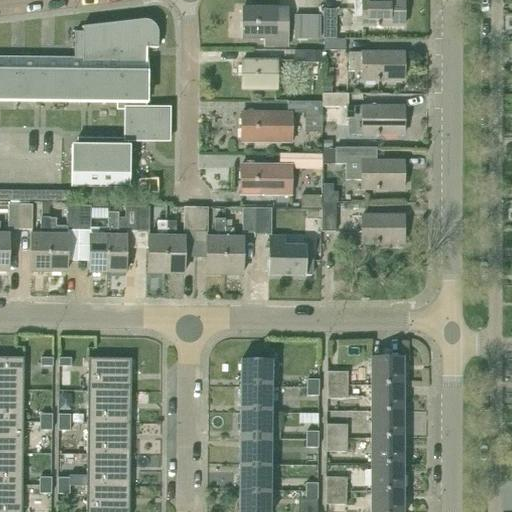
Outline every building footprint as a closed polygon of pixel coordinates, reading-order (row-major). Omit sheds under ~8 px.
[(353,0),(353,18),(362,18),(362,27),(402,28),(402,0),(353,0)] [(287,8),(277,8),(243,7),(242,38),(263,38),(263,46),(286,46),(287,8)] [(323,39),(335,39),(335,10),(323,10),(323,39)] [(319,39),(319,16),(294,16),(294,39),(319,39)] [(0,99),(118,101),(118,108),(124,108),(124,138),(76,138),(76,146),(72,146),(71,184),(126,185),(127,139),(167,139),(167,108),(146,108),(147,47),(159,47),(159,32),(157,25),(152,20),(145,19),(82,27),(82,28),(83,28),(83,32),(75,32),(74,60),(0,59),(0,99)] [(345,51),(345,39),(323,41),(323,50),(345,51)] [(319,63),(319,51),(294,51),(293,63),(319,63)] [(403,82),(403,53),(349,53),(349,71),(362,72),(362,81),(403,82)] [(276,91),(277,60),(242,60),(242,90),(276,91)] [(331,82),(322,82),(321,94),(331,94),(331,82)] [(323,107),(347,107),(347,95),(323,95),(323,107)] [(305,114),(305,117),(305,133),(321,133),(321,117),(320,102),(287,102),(287,113),(292,113),(305,114)] [(403,108),(357,108),(346,108),(345,119),(348,119),(347,135),(403,136),(403,108)] [(291,143),(292,113),(241,112),(241,142),(291,143)] [(345,181),(362,181),(362,191),(376,191),(376,192),(378,192),(378,191),(403,191),(403,162),(376,162),(376,149),(335,149),(335,165),(345,165),(345,181)] [(321,171),(321,155),(279,154),(279,164),(292,164),(292,170),(321,171)] [(240,195),(275,195),(291,195),(291,165),(241,165),(240,195)] [(8,192),(8,201),(56,201),(57,193),(8,192)] [(107,212),(107,204),(90,204),(90,212),(107,212)] [(322,232),(335,232),(335,204),(322,204),(322,232)] [(7,229),(20,229),(20,205),(7,205),(7,229)] [(20,205),(20,229),(31,229),(31,205),(20,205)] [(66,228),(78,228),(79,206),(61,206),(61,228),(66,228)] [(78,228),(78,230),(90,230),(90,206),(79,206),(78,228)] [(124,231),(136,231),(136,207),(125,207),(124,231)] [(136,207),(136,231),(148,231),(148,207),(136,207)] [(183,232),(195,232),(195,208),(183,208),(183,232)] [(195,208),(195,232),(207,232),(207,208),(195,208)] [(254,234),(254,209),(241,209),(241,233),(254,233),(254,234)] [(270,209),(254,209),(254,234),(270,234),(270,209)] [(107,212),(107,228),(107,272),(124,272),(124,238),(117,237),(117,212),(107,212)] [(403,245),(403,218),(362,217),(362,245),(403,245)] [(50,219),(48,219),(40,219),(40,236),(31,236),(31,271),(49,271),(50,219)] [(50,219),(49,271),(66,271),(66,236),(66,228),(61,228),(55,227),(55,219),(50,219)] [(217,239),(214,239),(206,238),(206,274),(224,274),(224,228),(223,228),(223,220),(213,220),(213,232),(217,232),(217,239)] [(166,222),(165,222),(156,222),(156,238),(148,238),(147,273),(165,273),(166,222)] [(166,222),(165,273),(184,273),(184,238),(175,238),(175,222),(166,222)] [(89,272),(107,272),(107,228),(97,228),(97,237),(89,237),(89,272)] [(224,228),(224,274),(241,274),(242,239),(233,239),(233,228),(224,228)] [(269,274),(303,275),(303,274),(311,274),(312,259),(304,260),(304,247),(283,247),(283,237),(269,237),(269,274)] [(0,358),(0,390),(23,391),(23,359),(0,358)] [(87,360),(87,392),(130,392),(131,360),(87,360)] [(240,361),(240,388),(271,388),(271,362),(240,361)] [(371,389),(402,389),(402,363),(371,363),(371,389)] [(326,373),(326,386),(347,386),(347,372),(326,373)] [(347,400),(347,386),(326,386),(326,400),(347,400)] [(240,388),(239,414),(270,414),(271,388),(240,388)] [(371,416),(402,416),(402,389),(371,389),(371,416)] [(0,390),(0,422),(23,423),(23,391),(0,390)] [(87,392),(87,424),(130,424),(130,392),(87,392)] [(239,414),(239,440),(270,440),(270,414),(239,414)] [(371,442),(402,442),(402,416),(371,416),(371,442)] [(0,422),(0,454),(22,455),(23,423),(0,422)] [(87,424),(86,456),(129,456),(130,424),(87,424)] [(326,439),(347,439),(347,426),(326,426),(326,439)] [(306,433),(306,441),(318,441),(317,433),(306,433)] [(347,453),(347,439),(326,439),(326,452),(347,453)] [(239,440),(239,466),(270,467),(270,440),(239,440)] [(371,469),(402,469),(402,442),(371,442),(371,469)] [(0,454),(0,486),(22,487),(22,455),(0,454)] [(86,456),(86,488),(129,488),(129,456),(86,456)] [(239,466),(238,492),(269,493),(270,467),(239,466)] [(371,495),(402,495),(402,469),(371,469),(371,495)] [(325,492),(346,492),(346,479),(325,479),(325,492)] [(305,484),(305,492),(317,492),(317,484),(305,484)] [(0,486),(0,511),(21,511),(22,487),(0,486)] [(86,488),(85,511),(128,511),(129,488),(86,488)] [(238,492),(238,511),(269,511),(269,493),(238,492)] [(305,492),(305,500),(317,500),(317,492),(305,492)] [(346,505),(346,492),(325,492),(325,505),(346,505)] [(401,511),(402,495),(371,495),(370,511),(401,511)]
